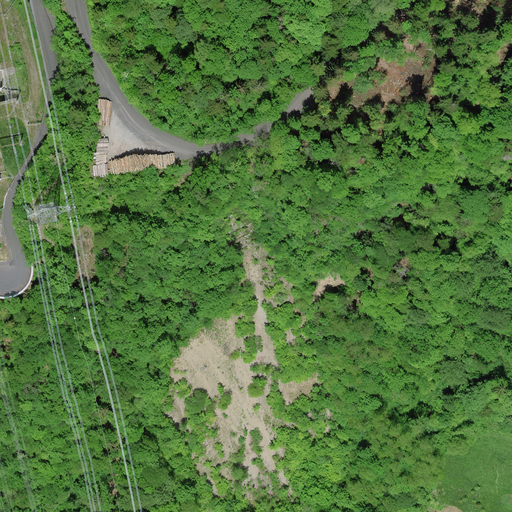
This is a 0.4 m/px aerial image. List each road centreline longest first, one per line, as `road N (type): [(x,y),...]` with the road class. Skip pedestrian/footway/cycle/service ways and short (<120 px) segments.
road 1 (unclassified): [(79,0),(94,50),(141,117),(172,142),(199,150),(272,123),(341,49),(404,0)]
road 2 (unclassified): [(0,289),(23,276),(9,209),(51,99),(52,58),(34,0)]
